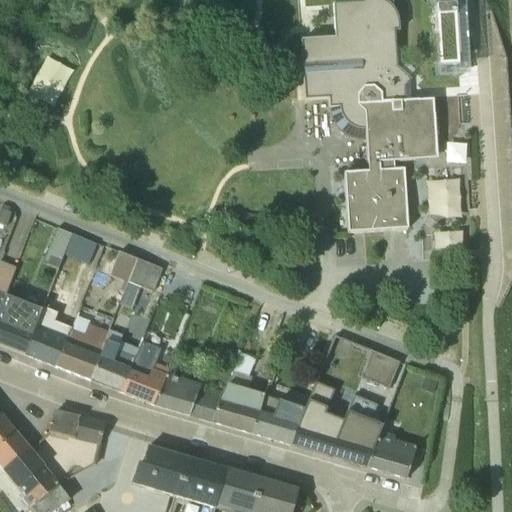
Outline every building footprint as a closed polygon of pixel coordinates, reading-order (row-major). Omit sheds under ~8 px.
[(331,6),(333,40),(299,43),(303,103),(327,101),(329,116),(331,123),(335,129),(341,134),(349,139),(356,141),(363,141),(366,174),(342,175),(346,235),(406,232),(402,175),(401,172),(393,172),(392,165),(435,162),(435,152),(431,102),(409,104),(409,96),(408,85),(410,82),(406,79),(399,72),(395,69),(393,37),(393,33),(398,33),(395,18),(391,10),(391,2),(382,3),(377,0),(375,0),(359,0),(360,4),(331,6)] [(456,69),(452,9),(432,11),(436,70),(456,69)] [(403,68),(399,72),(406,79),(410,75),(403,68)] [(50,250),(89,264),(97,241),(58,227),(50,250)] [(460,235),(431,236),(432,252),(460,251),(460,235)] [(167,273),(116,252),(104,280),(127,289),(124,295),(153,307),(167,273)] [(0,306),(15,270),(14,269),(0,262),(0,306)] [(41,309),(5,294),(0,307),(0,346),(23,356),(41,309)] [(55,315),(42,309),(41,309),(23,356),(53,369),(68,333),(51,326),(55,315)] [(69,332),(53,369),(89,382),(107,334),(89,326),(90,324),(76,318),(70,332),(69,332)] [(452,326),(443,326),(443,338),(452,338),(452,326)] [(123,333),(110,328),(89,382),(102,387),(101,389),(105,390),(105,389),(119,394),(136,351),(119,344),(123,333)] [(362,375),(388,385),(398,358),(372,349),(362,375)] [(255,360),(239,354),(222,392),(210,424),(249,435),(263,397),(245,392),(250,380),(247,378),(255,360)] [(119,394),(152,407),(164,376),(151,371),(151,369),(137,363),(139,358),(135,356),(134,356),(119,394)] [(169,364),(152,407),(173,413),(170,412),(173,413),(173,414),(170,413),(170,412),(169,413),(173,414),(174,413),(210,424),(221,394),(172,378),(176,367),(169,364)] [(333,392),(314,385),(289,447),(327,458),(341,424),(324,417),(333,392)] [(375,407),(352,396),(340,425),(327,458),(365,469),(380,428),(376,426),(377,423),(370,419),(375,407)] [(263,397),(249,435),(265,440),(265,441),(268,442),(269,441),(289,447),(302,411),(263,397)] [(78,420),(53,414),(49,434),(72,440),(78,420)] [(0,472),(27,452),(0,419),(0,472)] [(72,442),(98,448),(103,425),(78,420),(72,442)] [(379,433),(365,469),(404,481),(414,449),(391,443),(393,438),(379,433)] [(136,466),(130,486),(177,500),(188,461),(146,449),(141,464),(140,466),(137,466),(136,466)] [(27,452),(0,472),(15,490),(16,489),(31,507),(57,488),(27,452)] [(177,500),(213,511),(224,471),(188,461),(177,500)] [(215,505),(236,511),(249,511),(259,482),(224,471),(215,505)] [(289,511),(295,493),(259,482),(249,511),(289,511)] [(57,488),(29,509),(31,511),(52,511),(68,502),(57,488)]
